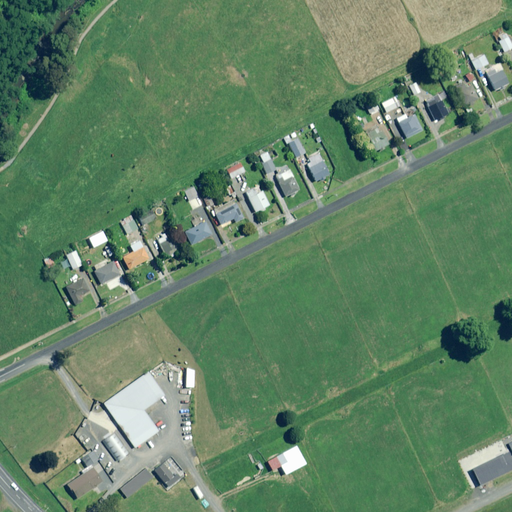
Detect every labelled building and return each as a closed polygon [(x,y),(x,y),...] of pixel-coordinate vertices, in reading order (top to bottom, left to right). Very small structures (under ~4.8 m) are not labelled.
[(511,48),(511,47),(505,34),(496,39),(504,52),(511,48)] [(488,64),(483,55),(476,59),(472,52),(467,55),(475,71),(488,64)] [(501,74),(497,65),(484,71),(493,91),(499,89),(499,90),(504,88),(498,75),(501,74)] [(448,73),(451,80),(453,79),(453,81),(457,79),(454,71),(448,73)] [(409,81),(405,83),(408,87),(409,86),(414,95),(420,92),(415,83),(412,85),(409,81)] [(468,103),(470,106),(474,104),(473,102),(477,100),(471,86),(465,89),(463,84),(456,88),(463,106),(468,103)] [(398,106),(394,98),(381,104),(385,113),(398,106)] [(439,119),(441,124),(446,122),(443,117),(448,114),(441,100),(427,107),(434,121),(439,119)] [(379,109),(375,102),(366,107),(369,114),(379,109)] [(422,131),(414,115),(406,118),(404,114),(395,119),(405,139),(422,131)] [(366,134),(374,152),(378,150),(379,151),(384,149),(384,147),(387,146),(381,131),(378,133),(376,129),(366,134)] [(288,135),(282,138),(287,146),(289,145),(295,158),(304,153),(297,139),(292,141),(288,135)] [(317,163),(315,157),(309,160),(310,161),(306,163),(314,182),(318,180),(319,182),(325,179),(324,178),(328,176),(324,167),(327,166),(324,160),(317,163)] [(275,170),(269,159),(260,163),(266,174),(275,170)] [(245,173),(240,163),(227,170),(232,179),(245,173)] [(276,176),(278,182),(277,183),(284,198),(285,198),(289,196),(290,198),(295,195),(294,194),(299,191),(289,170),(276,176)] [(188,202),(198,197),(193,187),(195,186),(193,183),(182,188),(185,195),(184,196),(186,200),(187,199),(188,202)] [(233,200),(238,198),(234,190),(232,191),(229,186),(225,188),(229,196),(230,195),(233,200)] [(256,194),(254,189),(245,194),(254,212),(268,205),(262,192),(256,194)] [(213,204),(210,196),(203,199),(207,207),(213,204)] [(242,219),(235,204),(233,205),(231,201),(213,210),(215,214),(214,214),(220,226),(233,219),(235,223),(242,219)] [(157,219),(152,210),(139,216),(143,226),(157,219)] [(171,212),(166,215),(170,224),(175,221),(171,212)] [(137,229),(130,215),(123,219),(124,220),(120,222),(127,235),(137,229)] [(211,235),(204,222),(184,232),(191,245),(211,235)] [(169,256),(170,258),(175,255),(175,254),(179,252),(170,234),(157,240),(165,258),(169,256)] [(148,259),(139,241),(129,246),(133,252),(122,258),(128,270),(148,259)] [(111,245),(105,248),(105,249),(100,252),(103,258),(108,255),(109,256),(115,253),(111,245)] [(82,265),(75,251),(65,256),(72,270),(82,265)] [(52,262),(50,257),(44,260),(46,265),(52,262)] [(119,275),(112,261),(93,271),(100,285),(119,275)] [(80,275),(60,286),(63,292),(66,291),(74,306),(81,302),(78,296),(88,291),(80,275)] [(100,400),(132,444),(154,428),(139,407),(161,392),(144,369),(100,400)] [(128,453),(113,431),(101,439),(116,461),(128,453)] [(511,474),(511,466),(507,455),(468,472),(476,490),(511,474)] [(184,475),(170,458),(154,471),(167,488),(179,478),(184,475)] [(280,467),(275,458),(266,462),(272,472),(280,467)] [(102,482),(90,465),(80,472),(82,474),(66,485),(77,500),(102,482)] [(152,478),(144,469),(119,490),(126,498),(152,478)]
